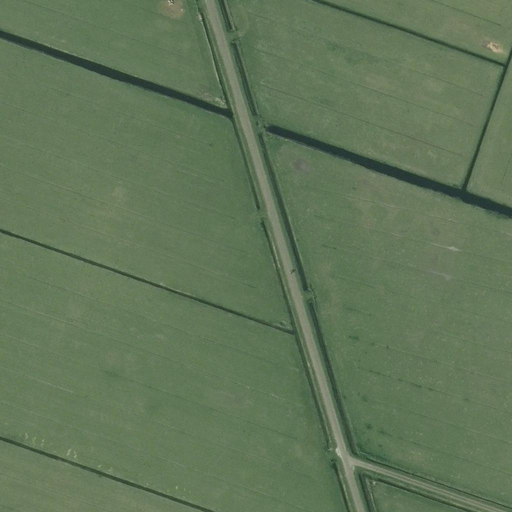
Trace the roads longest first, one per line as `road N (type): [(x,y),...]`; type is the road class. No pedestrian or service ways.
road 1 (unclassified): [(359,511),(208,0)]
road 2 (track): [(490,511),(344,461)]
